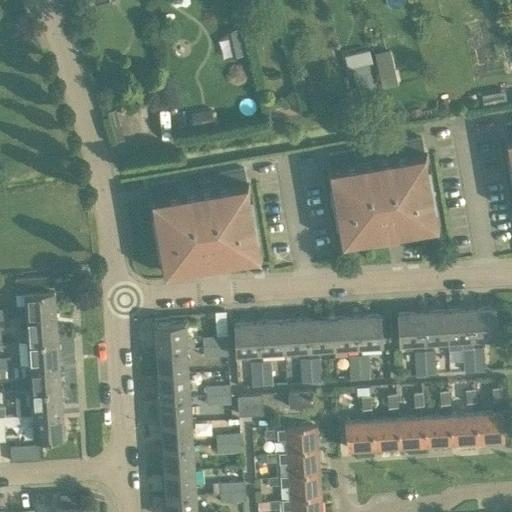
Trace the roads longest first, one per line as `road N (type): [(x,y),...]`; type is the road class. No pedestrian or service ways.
road 1 (residential): [(116,300),(511,273)]
road 2 (residential): [(116,300),(97,148),(45,0)]
road 3 (residential): [(126,465),(116,300)]
road 4 (residential): [(377,511),(464,491),(511,489)]
road 5 (residential): [(0,472),(126,465)]
